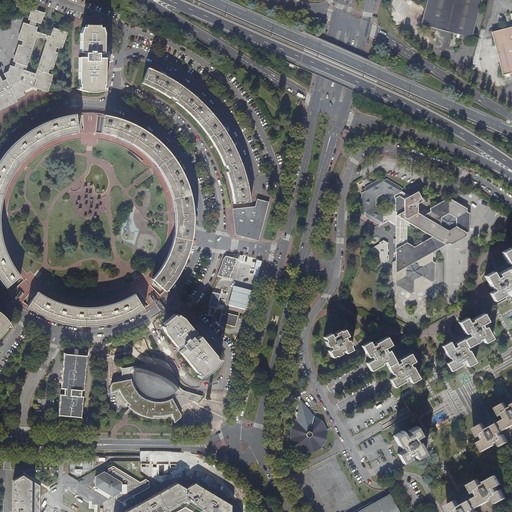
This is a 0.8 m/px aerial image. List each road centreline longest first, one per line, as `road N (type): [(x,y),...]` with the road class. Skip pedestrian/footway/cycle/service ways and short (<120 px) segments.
road 1 (trunk): [(169,0),(422,111),(511,169)]
road 2 (trunk): [(511,133),(207,0)]
road 3 (residential): [(511,203),(463,174),(392,148),(368,149),(346,176),(337,265)]
road 4 (residential): [(335,274),(308,323),(308,370),(366,479),(377,486),(407,475)]
road 5 (trunk): [(145,0),(315,104)]
road 6 (residential): [(56,331),(108,333),(153,313),(187,274),(199,239)]
road 7 (trunk): [(341,115),(511,175)]
road 8 (residential): [(199,239),(197,190),(180,153),(146,121),(109,106)]
road 9 (secondary): [(256,437),(297,268)]
road 10 (secondary): [(279,265),(235,431)]
road 11 (trunk): [(511,117),(365,28)]
road 12 (tertiary): [(186,445),(20,441)]
road 13 (residential): [(109,106),(126,27),(58,0)]
road 14 (secondary): [(315,104),(284,244)]
road 15 (residential): [(109,106),(55,108),(0,142)]
